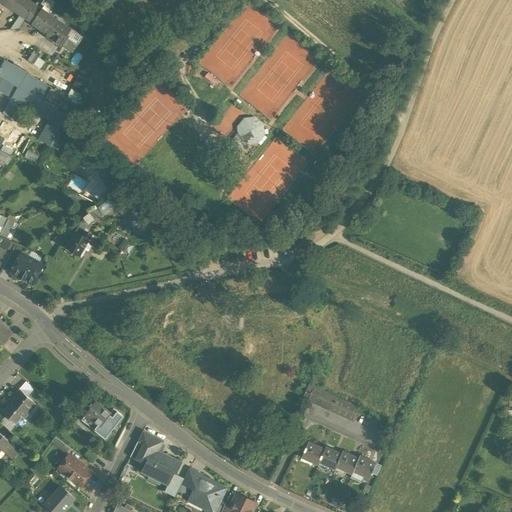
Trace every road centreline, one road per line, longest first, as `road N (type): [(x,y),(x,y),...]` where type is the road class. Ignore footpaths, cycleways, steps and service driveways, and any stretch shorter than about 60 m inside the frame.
road 1 (track): [(511,321),(332,236),(387,163),(451,0)]
road 2 (residential): [(39,314),(280,262),(332,236)]
road 3 (tertiary): [(313,511),(219,463),(145,408)]
